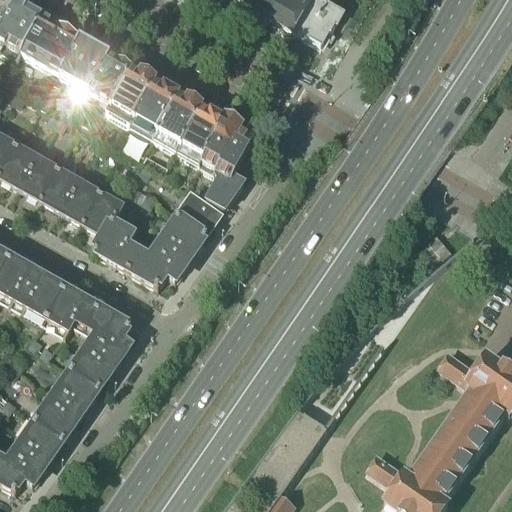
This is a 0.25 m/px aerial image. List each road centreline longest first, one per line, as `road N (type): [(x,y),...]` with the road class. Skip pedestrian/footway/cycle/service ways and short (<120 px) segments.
road 1 (primary): [(456,0),(387,121),(118,511)]
road 2 (primary): [(177,511),(511,16)]
road 3 (residential): [(169,332),(191,312),(319,118)]
road 4 (residential): [(319,118),(109,0)]
road 5 (residential): [(50,511),(169,332)]
road 6 (residential): [(169,332),(0,236)]
road 7 (residential): [(456,195),(319,118)]
